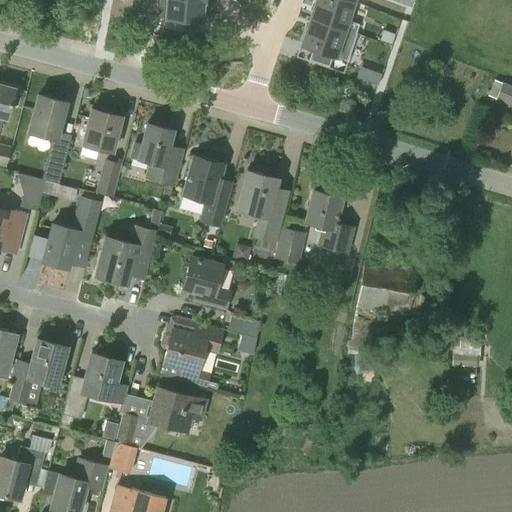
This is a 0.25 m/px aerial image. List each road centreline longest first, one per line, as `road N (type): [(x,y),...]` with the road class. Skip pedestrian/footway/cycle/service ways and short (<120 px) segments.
road 1 (unclassified): [(511,188),(245,110)]
road 2 (unclassified): [(245,110),(0,42)]
road 3 (residential): [(145,329),(0,290)]
